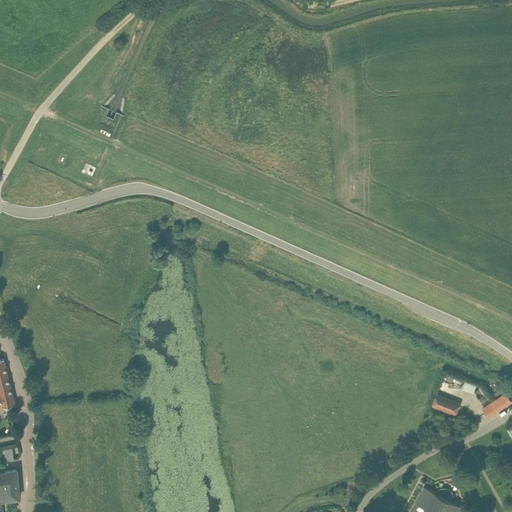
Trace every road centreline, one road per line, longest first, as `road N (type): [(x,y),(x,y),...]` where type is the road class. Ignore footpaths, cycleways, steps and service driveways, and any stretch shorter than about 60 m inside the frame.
road 1 (track): [(42,108),(511,320)]
road 2 (residential): [(0,182),(42,108),(112,32)]
road 3 (unclassified): [(30,511),(25,401),(0,327)]
